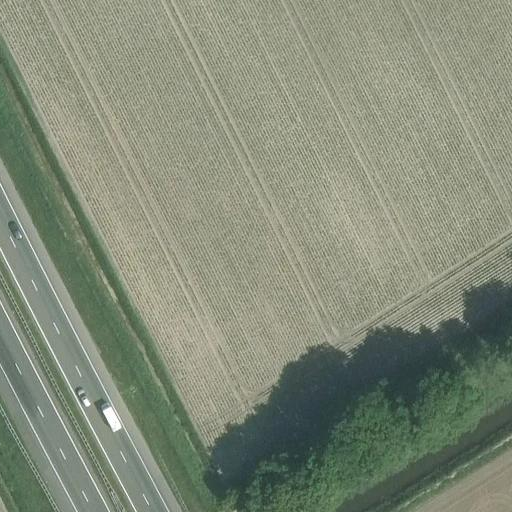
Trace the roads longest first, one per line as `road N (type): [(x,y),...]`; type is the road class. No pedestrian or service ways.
road 1 (motorway): [(154,511),(0,213)]
road 2 (motorway): [(0,328),(94,511)]
